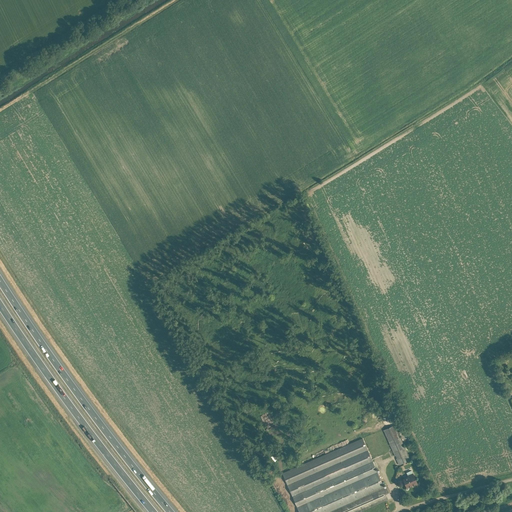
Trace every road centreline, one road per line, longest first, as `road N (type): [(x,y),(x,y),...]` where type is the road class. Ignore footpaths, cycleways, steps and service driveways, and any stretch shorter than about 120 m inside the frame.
road 1 (motorway): [(172,511),(0,279)]
road 2 (motorway): [(0,303),(154,511)]
